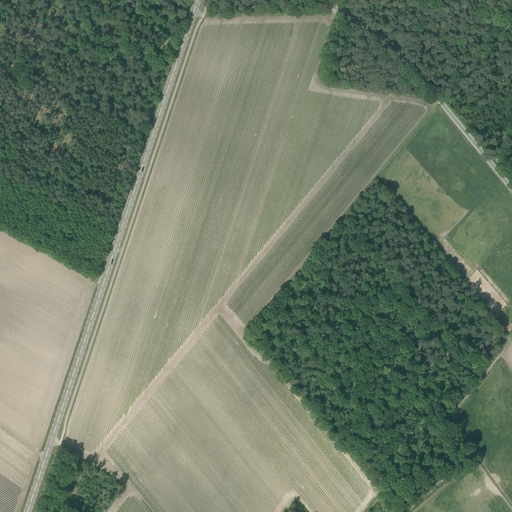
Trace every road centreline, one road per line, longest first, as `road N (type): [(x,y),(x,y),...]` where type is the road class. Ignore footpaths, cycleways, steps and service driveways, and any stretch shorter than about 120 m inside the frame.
road 1 (primary): [(27,511),(197,0)]
road 2 (unclassified): [(511,188),(396,50),(314,0)]
road 3 (track): [(511,336),(370,511)]
road 4 (track): [(125,486),(263,313)]
road 5 (track): [(147,511),(125,486),(50,441)]
